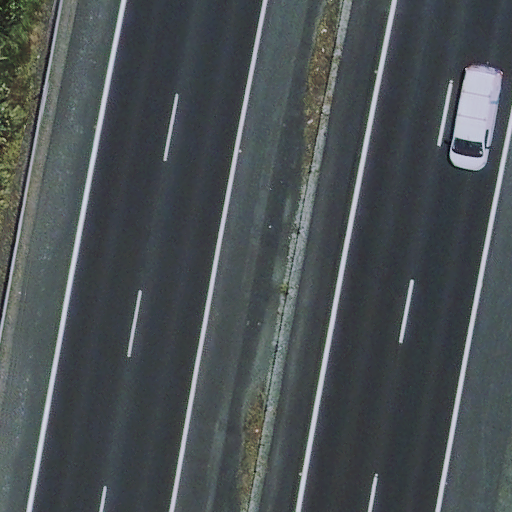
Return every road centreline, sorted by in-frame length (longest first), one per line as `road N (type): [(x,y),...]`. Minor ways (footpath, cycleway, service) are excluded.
road 1 (motorway): [(163,511),(282,0)]
road 2 (motorway): [(493,0),(430,235),(378,511)]
